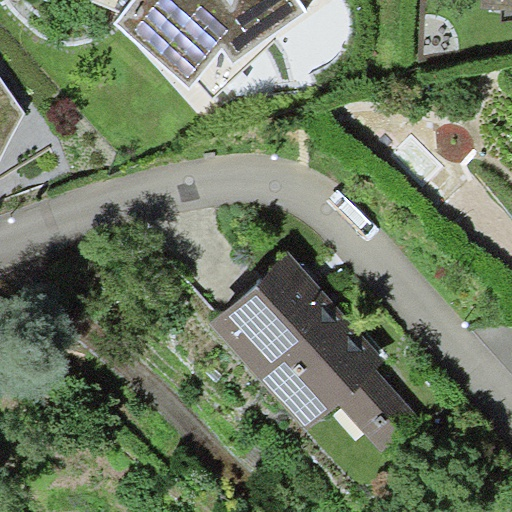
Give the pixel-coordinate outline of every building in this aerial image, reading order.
[(154,0),(137,17),(198,79),(234,43),(248,57),(304,2),(302,0),(154,0)] [(0,132),(17,121),(0,97),(0,132)] [(369,361),(309,294),(305,297),(291,280),(271,274),(259,284),(256,281),(214,318),(303,419),(369,361)] [(369,422),(382,437),(404,417),(391,403),(369,422)] [(491,511),(472,493),(452,511),(491,511)]
